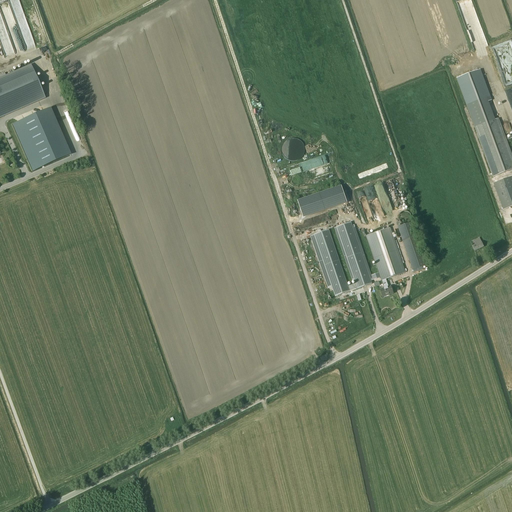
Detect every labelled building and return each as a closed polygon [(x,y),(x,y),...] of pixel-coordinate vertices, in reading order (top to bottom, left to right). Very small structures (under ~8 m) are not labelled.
[(3,0),(0,1),(0,4),(14,53),(25,50),(13,9),(24,6),(36,46),(45,43),(32,0),(3,0)] [(0,117),(45,98),(31,66),(0,78),(0,117)] [(457,81),(493,177),(511,170),(511,155),(498,119),(489,122),(482,104),(490,101),(479,72),(457,81)] [(67,151),(48,109),(39,114),(56,156),(67,151)] [(26,151),(45,142),(41,135),(23,143),(26,151)] [(291,156),(290,159),(300,163),(305,148),(302,147),(303,142),(287,137),(284,149),(288,151),(287,155),(291,156)] [(297,201),(303,218),(347,203),(341,186),(336,171),(293,186),(297,201)] [(511,176),(493,184),(503,210),(511,206),(511,176)] [(384,182),(356,191),(363,211),(371,209),(367,198),(378,194),(386,217),(395,214),(384,182)] [(332,288),(335,297),(372,284),(351,222),(336,227),(356,284),(348,287),(329,230),(310,236),(328,289),(332,288)] [(427,265),(413,223),(398,228),(413,270),(427,265)] [(406,273),(390,228),(366,236),(381,281),(382,281),(385,288),(380,290),(383,297),(393,294),(391,286),(388,287),(386,280),(406,273)] [(484,247),(481,241),(481,242),(479,238),(470,242),(472,246),(475,251),(484,247)]
